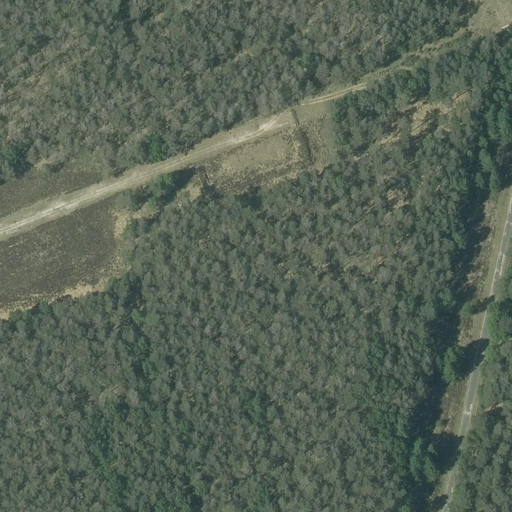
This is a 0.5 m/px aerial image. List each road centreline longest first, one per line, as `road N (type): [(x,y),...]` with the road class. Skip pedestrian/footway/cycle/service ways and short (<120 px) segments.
road 1 (track): [(511,20),(0,224)]
road 2 (track): [(511,229),(450,511)]
